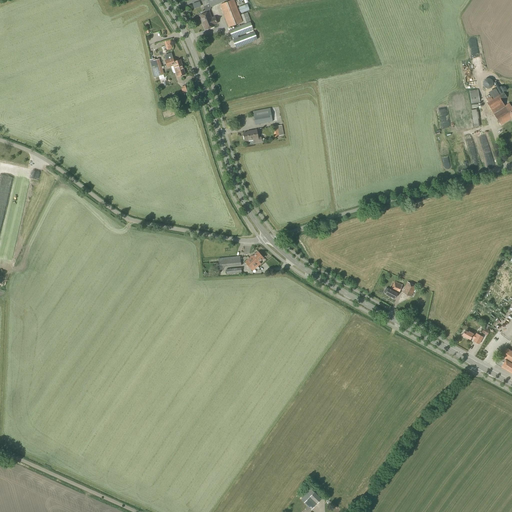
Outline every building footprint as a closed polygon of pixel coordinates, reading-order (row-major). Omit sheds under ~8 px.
[(241,22),(233,3),(234,3),(233,0),(220,5),(221,7),(228,26),(234,24),(234,25),(241,23),(240,22),(241,22)] [(249,10),(247,4),(239,7),(241,13),(249,10)] [(212,18),(209,12),(199,16),(205,30),(215,26),(214,25),(218,24),(215,17),(212,18)] [(241,15),(244,24),(229,30),(232,38),(233,38),(233,39),(233,40),(236,48),(257,40),(254,31),(238,38),(238,36),(253,30),(250,22),(251,22),(247,13),(241,15)] [(177,77),(185,74),(180,60),(174,62),(171,53),(166,55),(167,59),(165,60),(167,68),(174,66),(177,77)] [(158,76),(164,74),(159,59),(154,61),(151,62),(155,75),(158,75),(158,76)] [(473,83),(472,78),(475,77),(474,71),(467,72),(467,83),(473,83)] [(487,89),(489,89),(491,88),(492,88),(493,85),(493,82),(492,80),(489,78),(486,78),(484,79),(482,82),(483,85),(484,87),(485,88),(487,89)] [(498,87),(490,92),(493,98),(507,90),(503,83),(498,86),(498,87)] [(471,104),(480,102),(477,90),(470,91),(471,104)] [(501,101),(507,98),(504,93),(492,99),(490,96),(486,99),(488,102),(487,103),(494,114),(501,125),(511,119),(511,108),(509,103),(505,106),(501,101)] [(255,125),(272,122),(270,108),(253,112),(255,125)] [(274,137),(279,136),(284,135),(282,125),(277,126),(272,127),(274,137)] [(258,138),(256,130),(248,131),(248,132),(243,133),(245,142),(254,140),(255,143),(262,142),(261,137),(258,138)] [(0,226),(7,227),(9,195),(0,194),(0,226)] [(250,258),(258,267),(261,264),(259,262),(264,258),(258,252),(253,256),(252,256),(250,258)] [(252,271),(258,267),(250,258),(245,262),(252,271)] [(388,289),(386,288),(383,292),(385,294),(394,299),(397,294),(398,294),(402,285),(394,282),(391,289),(394,290),(394,292),(388,289)] [(411,297),(416,286),(407,282),(402,293),(411,297)] [(468,332),(465,331),(462,336),(470,340),(471,338),(474,340),(473,341),(479,344),(483,337),(476,333),(475,335),(473,333),(473,334),(469,331),(468,332)] [(511,351),(506,348),(496,363),(511,373),(511,351)] [(314,493),(311,489),(301,500),(304,503),(307,506),(301,511),(309,511),(311,510),(317,504),(321,499),(314,492),(314,493)]
